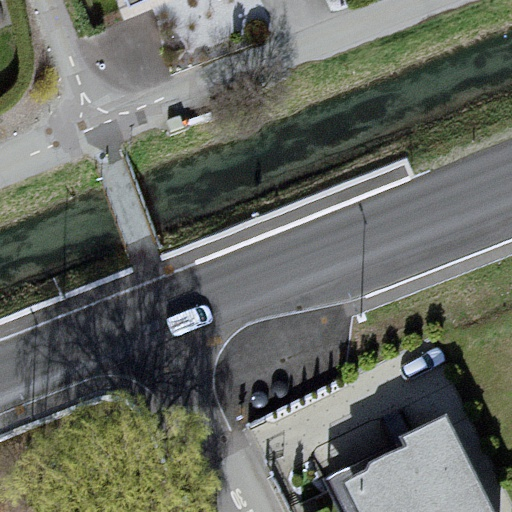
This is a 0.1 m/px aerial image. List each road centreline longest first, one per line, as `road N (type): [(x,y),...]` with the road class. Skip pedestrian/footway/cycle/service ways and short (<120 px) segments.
road 1 (secondary): [(161,301),(511,164)]
road 2 (residential): [(427,0),(97,126)]
road 3 (residential): [(161,301),(258,511)]
road 4 (secondary): [(0,368),(161,301)]
road 5 (residential): [(50,0),(97,126)]
